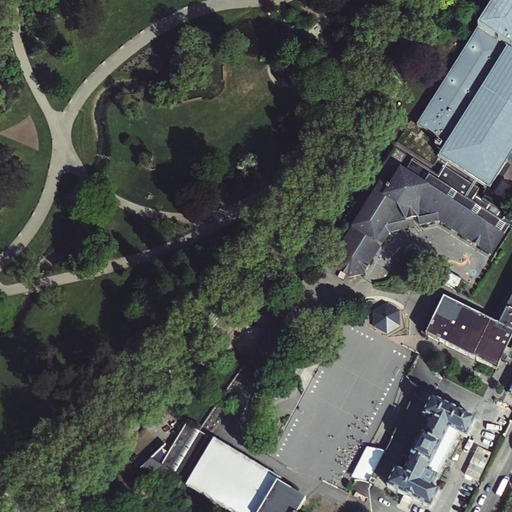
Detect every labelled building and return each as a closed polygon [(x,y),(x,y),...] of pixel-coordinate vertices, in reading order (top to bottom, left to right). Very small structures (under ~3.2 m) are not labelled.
[(511,0),(495,0),(417,125),(447,143),(439,156),(490,188),(511,153),(511,0)] [(321,123),(323,125),(330,117),(328,115),(321,123)] [(360,214),(355,221),(339,246),(340,251),(336,251),(333,256),(334,257),(337,269),(349,277),(361,274),(362,275),(371,261),(369,260),(370,259),(367,248),(369,244),(376,248),(379,244),(381,245),(385,238),(389,231),(408,227),(407,220),(418,217),(420,225),(440,220),(452,228),(454,227),(458,230),(460,226),(464,228),(460,233),(472,241),(492,253),(509,226),(511,227),(511,219),(505,215),(502,220),(489,211),(472,201),(480,187),(444,164),(438,174),(413,158),(405,170),(400,167),(389,186),(387,185),(387,186),(380,182),(375,190),(378,193),(363,216),(360,214)] [(378,193),(375,190),(360,214),(363,216),(378,193)] [(407,220),(408,227),(411,237),(422,234),(420,225),(418,217),(407,220)] [(369,260),(371,261),(381,245),(379,244),(376,248),(369,244),(367,248),(370,259),(369,260)] [(466,282),(449,273),(444,283),(461,292),(466,282)] [(500,326),(444,299),(426,336),(497,370),(501,362),(506,364),(508,359),(504,357),(511,339),(511,301),(505,315),(500,326)] [(403,311),(390,303),(376,312),(377,327),(391,334),(403,326),(403,311)] [(440,491),(433,487),(443,468),(460,434),(467,438),(476,420),(433,398),(424,416),(432,420),(404,473),(397,469),(387,487),(409,498),(430,509),(440,491)] [(140,471),(153,479),(176,492),(208,436),(186,423),(161,466),(151,460),(140,471)] [(215,440),(187,488),(228,511),(298,511),(306,499),(278,483),(281,479),(215,440)]
